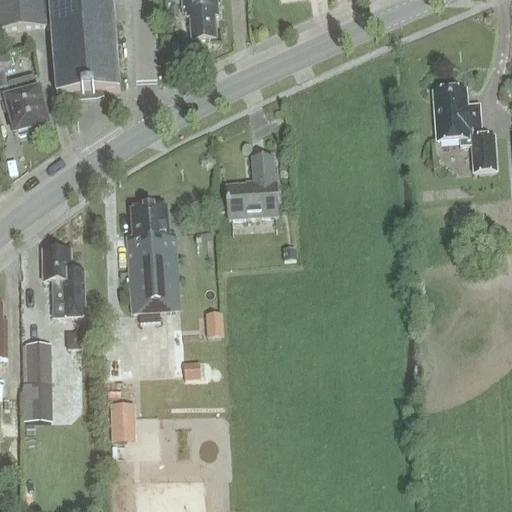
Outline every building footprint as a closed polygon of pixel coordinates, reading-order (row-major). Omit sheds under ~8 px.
[(0,0),(0,32),(52,29),(56,98),(82,96),(83,100),(84,100),(84,96),(93,95),(93,99),(94,99),(94,95),(121,92),(113,0),(0,0)] [(219,19),(218,5),(219,5),(219,0),(181,0),(183,16),(185,17),(185,21),(190,20),(192,44),(216,42),(215,19),(219,19)] [(12,74),(9,64),(0,65),(0,101),(11,99),(5,76),(12,74)] [(5,102),(15,138),(17,138),(20,140),(29,138),(30,134),(49,129),(38,93),(36,94),(33,80),(8,87),(12,101),(5,102)] [(471,133),(479,133),(477,109),(465,110),(464,93),(451,94),(449,90),(437,90),(435,95),(432,95),(436,145),(458,143),(458,151),(471,150),(472,177),(494,176),(492,140),(471,141),(471,133)] [(228,224),(279,221),(277,186),(275,186),(273,161),(252,162),(254,189),(225,191),(228,224)] [(160,328),(159,317),(180,316),(175,238),(169,239),(167,210),(131,212),(133,241),(127,241),(132,319),(140,318),(140,329),(160,328)] [(297,264),(296,252),(283,253),(283,265),(297,264)] [(70,254),(43,255),(43,286),(51,286),(52,323),(55,323),(79,323),(85,322),(84,273),(71,274),(70,254)] [(52,389),(51,348),(25,348),(26,389),(52,389)] [(136,407),(111,408),(113,447),(137,446),(136,407)]
